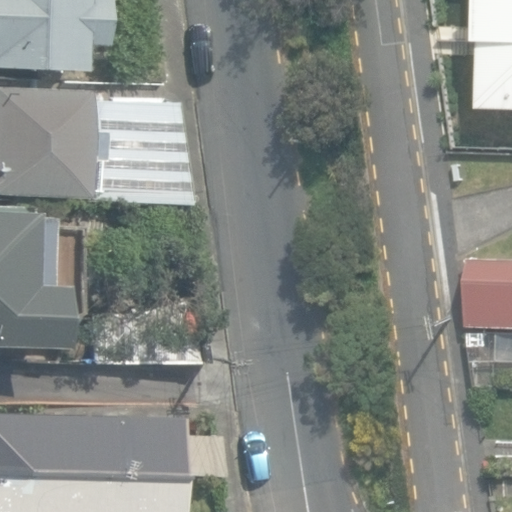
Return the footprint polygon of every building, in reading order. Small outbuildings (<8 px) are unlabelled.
[(0,0),(0,66),(76,68),(77,44),(95,44),(95,23),(95,0),(0,0)] [(511,0),(463,0),(460,138),(511,140),(511,0)] [(0,195),(71,199),(73,158),(83,158),(85,130),(74,129),(76,92),(0,88),(0,195)] [(85,199),(182,202),(170,103),(89,101),(85,199)] [(0,347),(48,350),(51,283),(37,282),(40,218),(24,217),(25,212),(0,211),(0,347)] [(473,327),(511,328),(511,260),(476,259),(473,327)] [(81,309),(79,363),(195,366),(196,312),(81,309)] [(0,472),(173,477),(175,418),(0,411),(0,472)] [(179,439),(182,471),(215,469),(212,436),(179,439)] [(171,511),(173,477),(0,472),(0,511),(171,511)]
